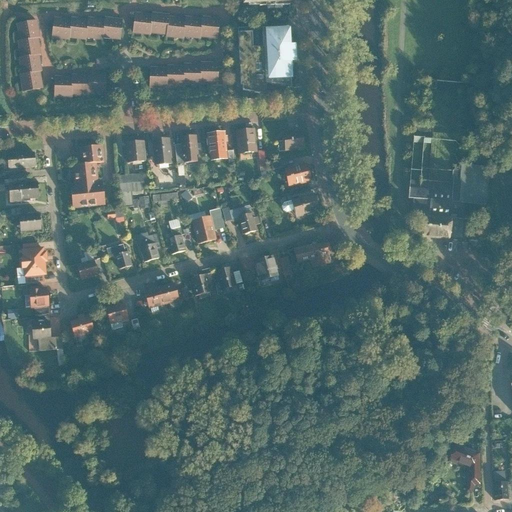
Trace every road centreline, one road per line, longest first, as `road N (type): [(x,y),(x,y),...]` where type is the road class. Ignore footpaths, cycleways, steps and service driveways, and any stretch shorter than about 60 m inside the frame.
road 1 (residential): [(344,225),(64,301),(48,135)]
road 2 (residential): [(48,135),(319,108)]
road 3 (tertiary): [(365,248),(511,338)]
road 4 (tertiary): [(344,225),(319,108)]
